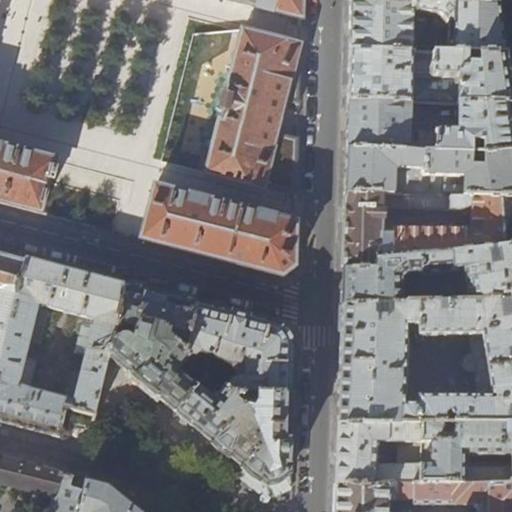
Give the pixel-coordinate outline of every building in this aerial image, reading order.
[(285,16),(300,20),(300,19),(300,0),(223,0),(233,2),(285,16)] [(350,28),(349,51),(410,53),(411,13),(441,15),(448,25),(448,54),(508,56),(503,29),(500,5),(458,4),(432,2),(407,3),(394,2),(381,2),(350,0),(350,28)] [(298,104),(298,47),(237,32),(219,101),(201,171),(216,175),(295,196),(298,140),(275,134),(279,118),(283,100),(298,104)] [(348,76),(348,101),(411,103),(458,104),(511,105),(511,86),(511,82),(508,56),(448,54),(412,54),(410,53),(349,51),(348,76)] [(347,123),(346,150),(485,154),(511,151),(511,105),(458,104),(458,134),(410,132),(411,103),(348,101),(347,123)] [(0,203),(40,214),(50,180),(56,181),(59,169),(53,167),(55,161),(31,155),(17,151),(0,146),(0,203)] [(345,178),(345,194),(498,198),(511,196),(511,151),(485,154),(346,150),(345,170),(345,178)] [(150,198),(141,240),(143,241),(281,277),(288,272),(294,268),(295,225),(260,217),(254,215),(220,206),(208,204),(171,195),(152,190),(150,198)] [(345,194),(344,220),(342,269),(343,269),(344,271),(375,268),(375,260),(511,246),(511,196),(498,198),(345,194)] [(343,284),(343,306),(403,303),(401,279),(408,272),(418,272),(423,275),(463,271),(467,302),(511,301),(511,246),(375,260),(375,268),(344,271),(343,284)] [(0,358),(25,261),(14,258),(0,254),(0,358)] [(25,261),(0,358),(0,422),(2,423),(19,428),(59,437),(66,409),(93,415),(107,360),(124,288),(125,287),(75,274),(25,261)] [(154,295),(124,288),(107,360),(141,386),(176,413),(206,373),(205,371),(184,355),(197,307),(154,295)] [(511,301),(467,302),(407,304),(406,326),(419,326),(419,337),(468,336),(471,355),(469,355),(466,356),(464,359),(462,364),(464,368),(466,371),(470,373),(474,373),(478,395),(456,394),(456,397),(444,397),(444,394),(421,395),(421,397),(402,397),(401,425),(421,425),(444,425),(444,415),(447,412),(451,412),(455,415),(454,425),(455,425),(511,424),(511,301)] [(339,361),(337,425),(401,425),(402,397),(406,326),(407,304),(403,303),(343,306),(342,307),(340,307),(339,361)] [(216,312),(197,307),(184,355),(205,371),(213,361),(229,369),(231,366),(239,371),(236,373),(224,386),(232,393),(240,393),(256,394),(290,396),(291,366),(291,345),(278,328),(236,317),(216,312)] [(289,440),(290,396),(256,394),(256,403),(253,406),(251,405),(243,405),(241,406),(237,402),(240,393),(232,393),(224,386),(206,373),(176,413),(197,430),(265,486),(288,475),(288,474),(289,440)] [(93,415),(66,409),(59,437),(58,438),(61,438),(89,429),(96,422),(97,422),(97,419),(94,418),(95,416),(93,415)] [(511,424),(455,425),(453,437),(444,437),(444,425),(421,425),(419,484),(511,483),(511,424)] [(421,425),(401,425),(337,425),(336,450),(335,484),(389,485),(419,484),(421,425)] [(76,511),(84,481),(52,472),(3,460),(0,458),(0,485),(51,499),(48,511),(76,511)] [(138,511),(115,493),(108,487),(84,481),(76,511),(138,511)] [(389,485),(335,484),(334,511),(511,511),(511,483),(419,484),(389,485)]
